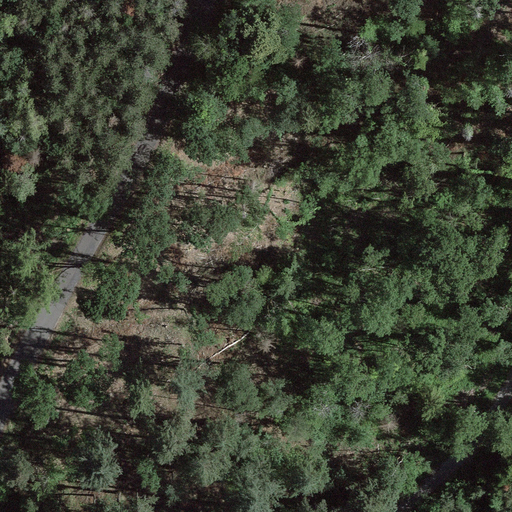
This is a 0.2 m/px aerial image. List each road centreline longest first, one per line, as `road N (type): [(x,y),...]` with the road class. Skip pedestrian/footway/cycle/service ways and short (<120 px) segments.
road 1 (unclassified): [(209,0),(106,219),(0,405)]
road 2 (track): [(400,511),(449,468),(511,388)]
